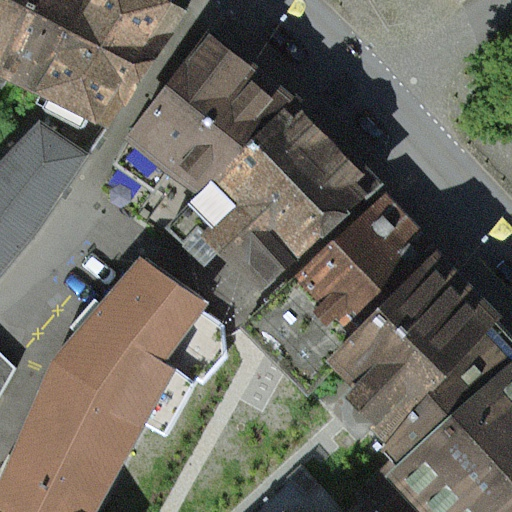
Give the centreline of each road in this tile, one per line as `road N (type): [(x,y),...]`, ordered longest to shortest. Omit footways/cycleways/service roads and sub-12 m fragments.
road 1 (residential): [(17,318),(77,205),(218,0)]
road 2 (tertiary): [(388,107),(511,248)]
road 3 (tertiary): [(272,0),(388,107)]
road 4 (unclassified): [(388,107),(438,47),(410,0)]
